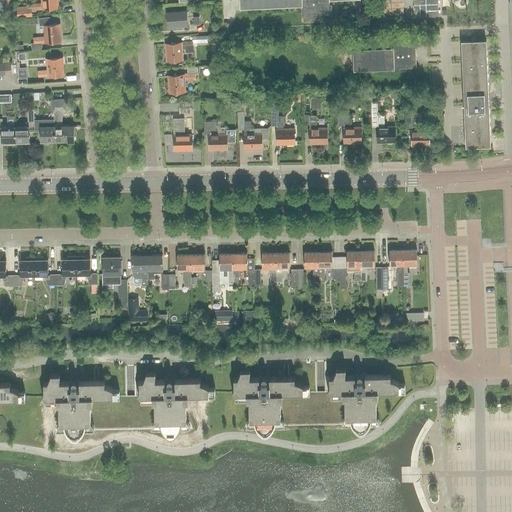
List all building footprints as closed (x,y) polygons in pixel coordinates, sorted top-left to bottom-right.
[(32,16),(31,10),(43,9),(58,8),(57,0),(42,0),(43,4),(31,4),(31,5),(17,6),(17,17),(32,16)] [(259,33),(251,34),(252,75),(306,73),(305,47),(288,48),(287,32),(287,26),(320,25),(321,27),(323,28),(325,29),(327,30),(329,30),(331,29),(333,29),(335,27),(337,26),(338,24),(339,22),(339,20),(340,18),(339,15),(338,13),(337,11),(335,10),(332,10),(332,5),(329,5),(329,0),(255,0),(256,10),(258,10),(259,33)] [(379,0),(381,16),(405,15),(404,0),(379,0)] [(438,16),(437,0),(413,0),(414,17),(438,16)] [(168,27),(188,25),(187,10),(167,12),(168,27)] [(61,36),(60,24),(51,24),(50,17),(39,18),(39,25),(44,25),(45,37),(34,38),(34,43),(32,43),(32,50),(43,49),(42,43),(61,42),(61,36)] [(230,43),(223,37),(219,41),(225,48),(230,43)] [(395,69),(417,68),(415,44),(394,44),(394,40),(355,41),(355,49),(353,49),(354,71),(395,69)] [(491,142),(486,40),(461,41),(466,143),(491,142)] [(194,51),(193,42),(181,43),(181,42),(166,43),(167,61),(183,60),(182,52),(194,51)] [(64,75),(63,57),(47,59),(48,71),(38,71),(38,77),(48,76),(64,75)] [(19,79),(27,78),(26,67),(18,68),(19,79)] [(185,92),(184,80),(196,79),(196,74),(198,73),(197,67),(187,67),(188,74),(184,74),(169,75),(170,93),(185,92)] [(301,101),(301,93),(290,92),(290,101),(301,101)] [(54,116),(55,126),(55,142),(64,142),(64,141),(68,140),(74,140),(74,125),(62,126),(62,112),(67,112),(66,99),(51,100),(52,116),(54,116)] [(371,102),(372,122),(372,127),(377,127),(378,142),(396,142),(395,127),(385,127),(384,114),(378,114),(377,102),(371,102)] [(277,126),(277,129),(277,144),(295,144),(295,129),(283,129),(283,125),(284,125),(284,116),(279,116),(278,104),(271,104),(271,126),(277,126)] [(244,129),(244,133),(245,149),(262,149),(262,138),(269,138),(269,128),(251,128),(251,121),(245,121),(244,111),(242,111),(242,106),(238,106),(238,112),(238,129),(244,129)] [(419,130),(419,121),(423,121),(423,112),(412,112),(412,107),(405,107),(405,127),(411,127),(412,146),(430,145),(429,130),(419,130)] [(35,131),(35,119),(35,110),(29,110),(29,126),(16,127),(16,143),(25,143),(25,141),(29,141),(29,131),(35,131)] [(327,128),(316,128),(315,124),(317,124),(317,115),(310,116),(310,114),(304,114),(304,124),(309,124),(310,144),(328,143),(327,128)] [(361,127),(351,127),(351,114),(338,115),(338,126),(343,125),(344,143),(362,143),(361,127)] [(16,143),(16,127),(3,127),(3,119),(0,118),(0,132),(2,132),(3,142),(7,142),(7,143),(16,143)] [(55,142),(55,126),(41,126),(41,119),(35,119),(35,131),(41,131),(41,141),(46,141),(46,143),(55,142)] [(192,134),(181,135),(181,122),(174,122),(175,135),(174,135),(175,150),(192,150),(192,134)] [(227,130),(227,134),(216,134),(216,122),(204,122),(204,134),(209,134),(210,150),(227,149),(227,143),(236,142),(235,129),(227,130)] [(375,250),(361,251),(361,280),(367,280),(367,271),(367,266),(375,265),(375,250)] [(404,282),(403,250),(389,250),(390,265),(398,265),(398,282),(404,282)] [(409,273),(408,273),(408,265),(417,265),(417,250),(403,250),(404,282),(404,286),(410,285),(409,273)] [(332,266),(332,256),(332,251),(318,252),(319,281),(325,281),(325,266),(332,266)] [(361,280),(361,251),(347,251),(347,268),(347,271),(354,271),(355,274),(356,274),(356,280),(361,280)] [(277,282),(276,252),(262,253),(262,268),(270,268),(270,276),(271,276),(271,282),(277,282)] [(290,252),(276,252),(277,282),(282,282),(282,276),(283,276),(283,267),(290,267),(290,252)] [(319,281),(318,252),(305,252),(305,267),(313,267),(313,281),(319,281)] [(213,270),(213,281),(213,290),(221,290),(221,283),(228,283),(234,283),(234,276),(234,268),(234,253),(220,254),(220,260),(212,260),(213,270)] [(247,253),(234,253),(234,268),(234,276),(234,283),(240,282),(240,277),(240,268),(248,268),(247,253)] [(162,254),(147,255),(148,279),(154,279),(154,273),(163,273),(162,254)] [(185,285),(192,285),(192,283),(192,277),(191,269),(191,254),(177,254),(178,269),(184,269),(185,285)] [(205,254),(191,254),(191,269),(205,269),(205,254)] [(148,279),(147,255),(132,255),(133,282),(136,285),(148,285),(148,279)] [(77,274),(76,256),(68,257),(68,259),(63,259),(63,274),(56,274),(56,285),(65,285),(67,275),(77,274)] [(85,256),(76,256),(77,274),(87,274),(90,284),(92,284),(92,293),(97,293),(97,284),(98,284),(98,273),(91,273),(90,259),(85,259),(85,256)] [(121,280),(121,274),(121,268),(122,268),(122,260),(121,260),(121,257),(120,257),(110,257),(110,256),(104,256),(104,257),(104,274),(103,274),(103,284),(120,284),(120,302),(121,302),(127,301),(128,301),(128,298),(127,280),(121,280)] [(1,258),(0,257),(0,276),(3,276),(5,286),(14,286),(14,275),(6,275),(6,260),(1,260),(1,258)] [(35,275),(34,257),(26,257),(26,260),(21,260),(21,275),(14,275),(14,286),(22,286),(25,275),(35,275)] [(43,260),(43,257),(34,257),(35,275),(45,275),(47,285),(56,285),(56,274),(48,274),(48,259),(43,260)] [(139,297),(128,298),(128,301),(129,321),(148,320),(148,309),(139,310),(139,297)] [(224,320),(224,310),(215,310),(215,320),(224,320)] [(244,311),(244,319),(255,319),(255,311),(244,311)] [(424,320),(424,312),(406,312),(406,326),(420,326),(420,320),(424,320)] [(378,391),(399,391),(399,383),(397,381),(396,381),(395,380),(393,379),(391,379),(391,374),(365,375),(365,380),(355,381),(355,375),(346,375),(346,367),(337,368),(334,376),(330,376),(330,385),(328,390),(329,390),(330,390),(330,392),(343,392),(343,398),(345,398),(345,417),(351,417),(351,418),(351,419),(352,421),(353,423),(353,424),(354,426),(355,427),(357,428),(358,429),(359,430),(360,430),(361,430),(362,430),(363,430),(364,430),(365,429),(367,427),(368,425),(369,424),(370,423),(371,421),(371,419),(371,418),(372,416),(377,416),(376,397),(378,397),(378,391)] [(283,393),(303,393),(304,393),(303,385),(302,384),(301,383),(300,382),(297,382),(296,381),(295,381),(295,377),(270,377),(270,383),(260,383),(260,377),(250,378),(250,369),(242,370),(238,378),(234,378),(234,387),(232,392),(233,392),(234,392),(234,394),(247,394),(247,400),(249,400),(250,419),(255,419),(255,420),(255,421),(256,422),(256,423),(257,424),(257,425),(259,428),(260,429),(261,430),(263,431),(263,432),(264,432),(265,432),(266,432),(267,432),(268,432),(270,431),(271,429),(273,427),(274,426),(274,425),(275,424),(275,423),(276,421),(276,420),(276,418),(281,418),(281,399),(283,399),(283,393)] [(186,401),(189,401),(188,395),(209,395),(209,387),(207,386),(205,384),(204,384),(203,384),(201,383),(201,379),(175,379),(175,385),(165,385),(165,379),(156,380),(156,371),(147,372),(144,380),(140,380),(140,389),(138,394),(139,394),(140,394),(140,396),(153,396),(153,402),(155,402),(155,421),(161,421),(161,422),(161,423),(162,425),(162,426),(163,427),(163,428),(164,430),(166,431),(167,432),(168,433),(169,434),(170,434),(171,435),(172,434),(173,434),(174,434),(175,433),(177,431),(178,430),(179,428),(180,427),(181,425),(181,423),(182,422),(182,420),(187,420),(186,401)] [(91,403),(93,403),(93,397),(114,397),(114,389),(112,388),(111,387),(110,386),(108,386),(106,385),(105,385),(105,381),(80,381),(80,387),(70,387),(70,381),(60,382),(60,374),(52,374),(48,382),(44,382),(44,391),(42,396),(43,396),(44,396),(45,398),(57,398),(57,404),(59,404),(60,423),(65,423),(65,424),(65,425),(66,427),(67,428),(67,429),(69,432),(70,433),(71,434),(73,435),(73,436),(74,436),(75,437),(76,437),(77,436),(78,436),(80,435),(81,433),(83,432),(84,430),(84,429),(85,428),(85,427),(86,426),(86,424),(86,422),(91,422),(91,403)] [(345,398),(343,398),(343,392),(330,392),(330,390),(329,390),(328,390),(330,385),(330,376),(325,376),(325,392),(321,392),(310,392),(310,393),(303,393),(283,393),(283,399),(281,399),(281,418),(276,418),(276,420),(276,421),(275,423),(275,424),(274,425),(274,426),(353,424),(353,423),(352,421),(351,419),(351,418),(351,417),(345,417),(345,398)] [(139,394),(138,394),(140,389),(140,380),(135,380),(136,396),(132,396),(120,396),(120,397),(114,397),(93,397),(93,403),(91,403),(91,422),(86,422),(86,424),(86,426),(85,427),(85,428),(84,429),(84,430),(163,428),(163,427),(162,426),(162,425),(161,423),(161,422),(161,421),(155,421),(155,402),(153,402),(153,396),(140,396),(140,394),(139,394)] [(0,399),(19,399),(19,391),(17,390),(16,389),(15,389),(13,388),(11,387),(11,383),(0,382),(0,399)]
